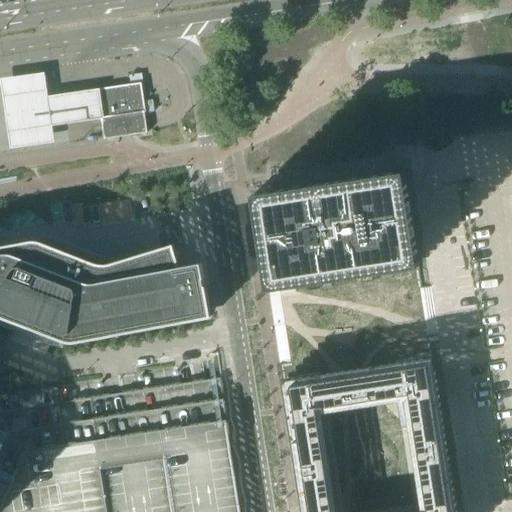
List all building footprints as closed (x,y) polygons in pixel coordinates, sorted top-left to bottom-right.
[(44,70),(0,76),(0,84),(9,146),(53,140),(50,123),(101,116),(97,87),(47,94),(44,70)] [(101,116),(105,139),(147,133),(143,110),(145,110),(141,81),(97,87),(101,116)] [(448,152),(511,145),(511,115),(444,123),(448,152)] [(457,511),(404,171),(253,194),(302,511),(457,511)] [(0,315),(24,325),(25,327),(25,328),(26,329),(27,330),(28,331),(29,331),(31,331),(32,331),(33,331),(35,330),(35,329),(63,340),(66,341),(69,342),(72,342),(74,342),(77,342),(211,317),(206,286),(204,286),(203,279),(204,279),(201,263),(180,267),(174,245),(111,264),(108,265),(105,265),(102,265),(99,265),(96,264),(82,259),(82,258),(82,256),(81,255),(81,254),(80,253),(78,253),(77,252),(76,252),(74,253),(73,254),(72,255),(43,243),(41,242),(38,242),(35,242),(32,242),(29,242),(0,247),(0,315)] [(0,511),(240,511),(219,360),(118,376),(0,393),(0,511)]
